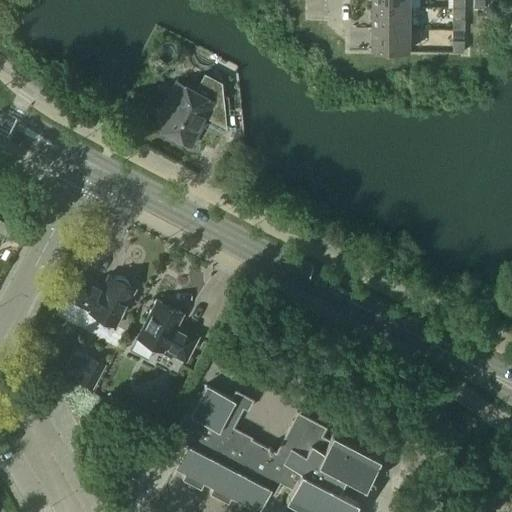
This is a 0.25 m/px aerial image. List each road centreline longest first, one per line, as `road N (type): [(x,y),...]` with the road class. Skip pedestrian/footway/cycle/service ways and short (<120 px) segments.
road 1 (tertiary): [(87,164),(511,389)]
road 2 (residential): [(0,331),(87,164)]
